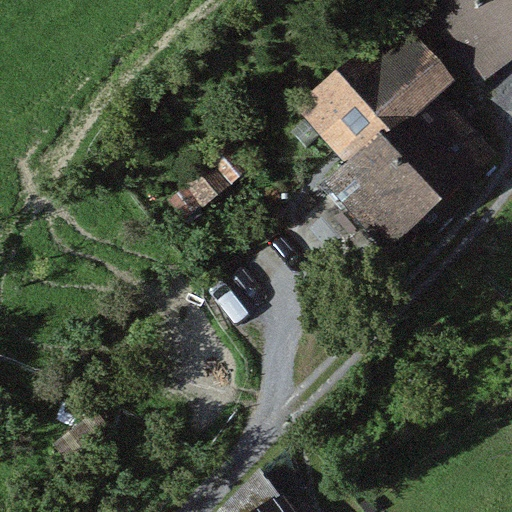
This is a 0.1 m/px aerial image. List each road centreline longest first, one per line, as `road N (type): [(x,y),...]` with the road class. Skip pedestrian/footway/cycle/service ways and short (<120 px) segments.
road 1 (track): [(201,511),(219,481),(424,276),(511,171)]
road 2 (track): [(0,271),(81,132),(226,0)]
road 3 (track): [(284,416),(129,352),(70,357),(9,336),(0,320)]
